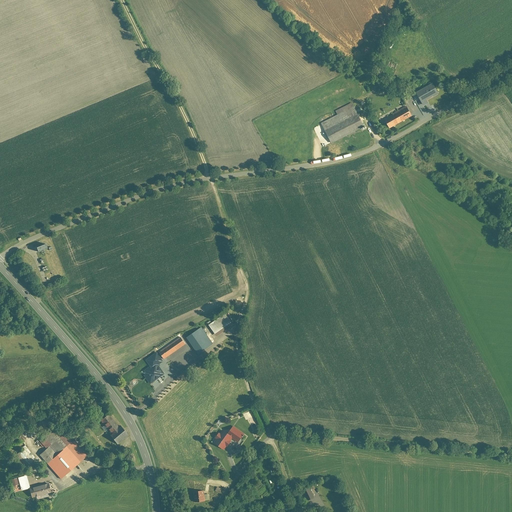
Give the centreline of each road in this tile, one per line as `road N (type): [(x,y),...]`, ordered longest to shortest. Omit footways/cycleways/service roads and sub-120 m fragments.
road 1 (residential): [(511,66),(355,154),(208,178)]
road 2 (primary): [(155,511),(129,420),(0,267)]
road 3 (residential): [(268,436),(234,334),(243,276),(208,178)]
road 4 (track): [(268,436),(310,432),(511,451)]
road 5 (residential): [(208,178),(84,215),(0,256)]
road 6 (residential): [(208,178),(121,0)]
